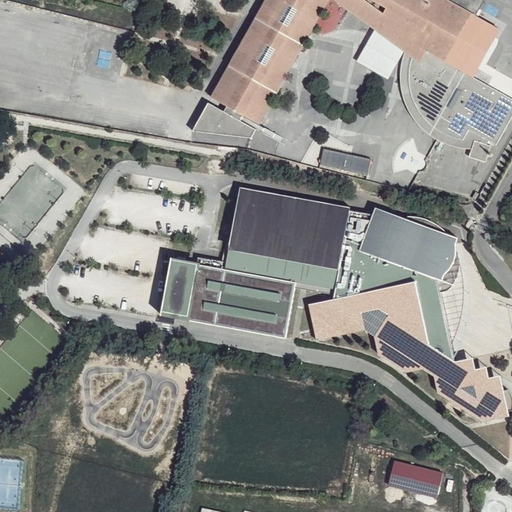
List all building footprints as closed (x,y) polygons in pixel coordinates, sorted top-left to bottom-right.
[(265,0),(210,96),(225,105),(241,114),(257,124),(328,0),(331,0),(374,23),(386,10),(429,34),(421,49),(417,47),(415,52),(411,67),(409,78),(409,86),(410,94),(414,102),(417,107),(422,114),(436,128),(446,133),(463,139),(469,129),(497,145),(511,118),(506,114),(508,110),(511,111),(511,97),(475,77),(448,62),(474,15),(477,16),(481,10),(469,3),(470,0),(265,0)] [(481,10),(486,0),(470,0),(469,3),(481,10)] [(374,23),(417,47),(421,49),(429,34),(386,10),(374,23)] [(501,30),(477,16),(474,15),(448,62),(475,77),(501,30)] [(238,120),(222,111),(207,102),(190,130),(248,139),(253,130),(238,120)] [(241,114),(225,105),(222,111),(238,120),(241,114)] [(485,144),(474,139),(468,155),(484,161),(490,144),(485,144)] [(476,369),(462,361),(456,362),(437,292),(438,291),(446,289),(451,285),(456,280),(460,273),(462,269),(462,260),(460,251),(457,244),(459,238),(450,235),(447,231),(431,222),(420,218),(408,216),(407,219),(377,209),(374,216),(350,212),(350,207),(240,188),(226,259),(198,254),(197,259),(196,261),(171,257),(161,313),(187,317),(186,322),(285,339),(294,288),(295,282),(334,289),(336,299),(308,306),(316,341),(363,330),(360,312),(378,309),(388,313),(375,337),(379,355),(407,373),(433,368),(439,394),(483,421),(509,416),(509,411),(511,410),(511,393),(509,389),(505,390),(504,387),(491,379),(479,381),(476,369)] [(476,192),(473,198),(472,198),(477,201),(480,195),(476,192)] [(161,313),(160,317),(186,322),(187,317),(161,313)] [(473,358),(462,361),(476,369),(473,358)] [(488,367),(476,369),(479,381),(491,379),(488,367)] [(502,377),(491,379),(504,387),(502,377)] [(369,469),(371,444),(355,443),(353,467),(369,469)] [(395,460),(389,485),(437,496),(443,473),(395,460)]
